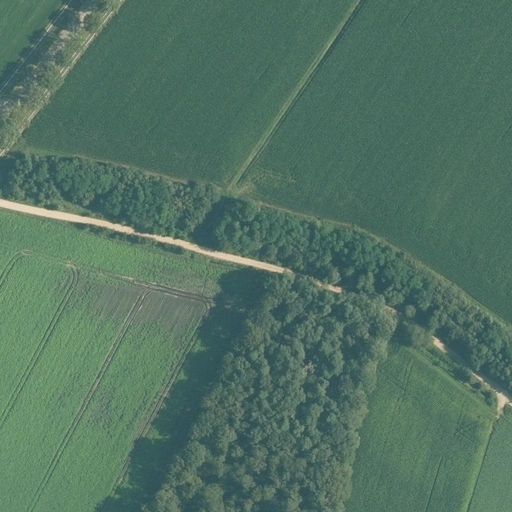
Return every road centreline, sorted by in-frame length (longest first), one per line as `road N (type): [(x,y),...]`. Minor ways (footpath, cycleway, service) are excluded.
road 1 (track): [(511,402),(396,314),(345,288),(0,202)]
road 2 (tertiary): [(0,123),(95,0)]
